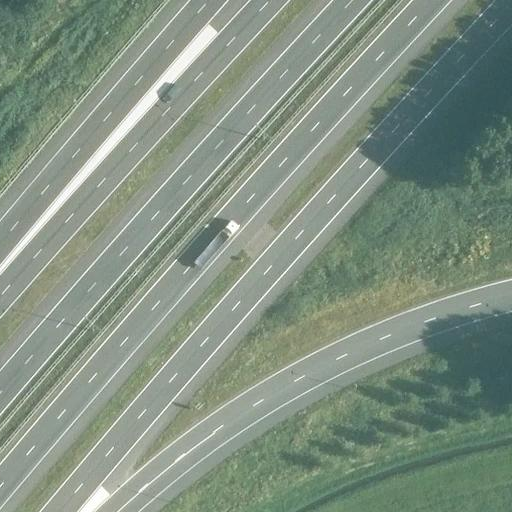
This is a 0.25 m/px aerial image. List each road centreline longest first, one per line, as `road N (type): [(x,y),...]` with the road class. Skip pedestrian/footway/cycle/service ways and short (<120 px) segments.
road 1 (motorway): [(62,511),(511,5)]
road 2 (motorway): [(0,493),(435,0)]
road 3 (motorway): [(351,0),(0,392)]
road 4 (motorway): [(118,511),(296,377),(466,307),(511,297)]
road 5 (motorway): [(270,0),(0,286)]
road 6 (motorway): [(205,0),(0,254)]
